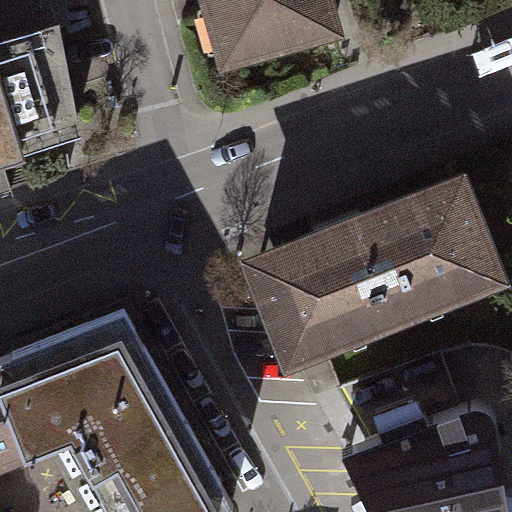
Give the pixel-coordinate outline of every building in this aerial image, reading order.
[(0,0),(0,36),(67,16),(62,0),(0,0)] [(324,0),(190,0),(206,55),(330,19),(324,0)] [(0,36),(0,159),(36,149),(35,145),(90,129),(67,16),(0,36)] [(511,239),(484,169),(256,257),(302,369),(511,288),(511,239)] [(116,511),(230,511),(235,510),(125,300),(0,346),(0,381),(29,449),(74,434),(116,511)] [(385,369),(400,417),(465,397),(450,350),(385,369)] [(0,460),(29,449),(0,381),(0,460)] [(374,511),(510,511),(491,414),(340,451),(374,511)]
